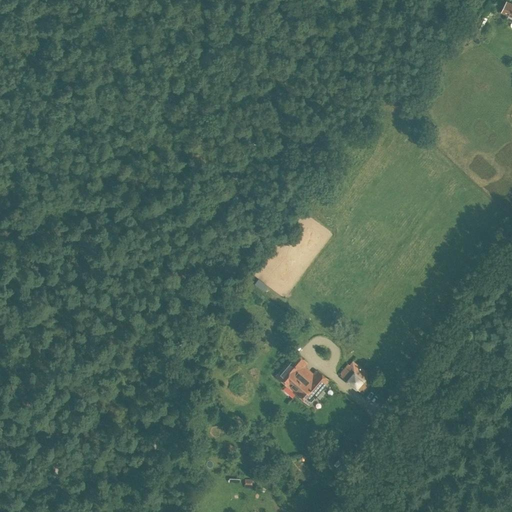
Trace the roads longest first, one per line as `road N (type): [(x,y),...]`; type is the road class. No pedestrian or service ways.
road 1 (track): [(195,0),(197,322)]
road 2 (track): [(197,322),(135,511)]
road 3 (track): [(450,511),(424,456),(372,409)]
